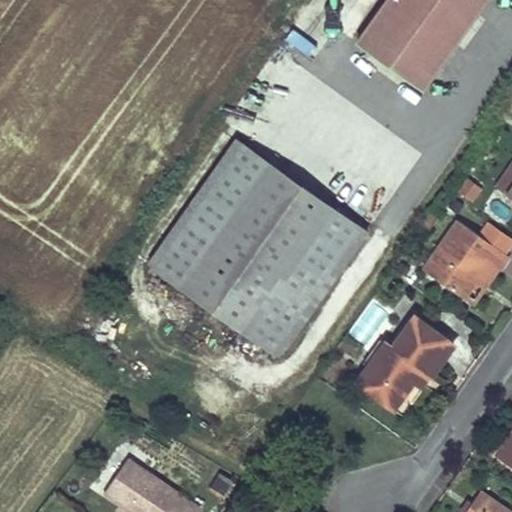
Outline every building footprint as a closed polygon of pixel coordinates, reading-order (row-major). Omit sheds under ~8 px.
[(488,0),(384,0),(355,40),(424,90),(488,0)] [(271,162),(237,138),(149,261),(183,285),(271,162)] [(511,159),(494,184),(507,193),(511,186),(511,159)] [(183,285),(280,354),(368,231),(271,162),(183,285)] [(473,204),(483,189),(468,179),(458,193),(473,204)] [(458,220),(424,269),(464,298),(490,263),(499,268),(508,256),(458,220)] [(378,353),(357,381),(394,407),(413,381),(416,376),(412,374),(417,367),(427,375),(430,377),(454,344),(415,316),(393,346),(384,358),(378,353)] [(386,341),(378,353),(384,358),(393,346),(386,341)] [(417,367),(412,374),(416,376),(413,381),(420,386),(427,375),(417,367)] [(511,433),(498,453),(505,458),(511,447),(511,433)] [(104,493),(131,511),(198,511),(201,507),(128,458),(104,493)] [(511,511),(480,491),(465,511),(511,511)]
